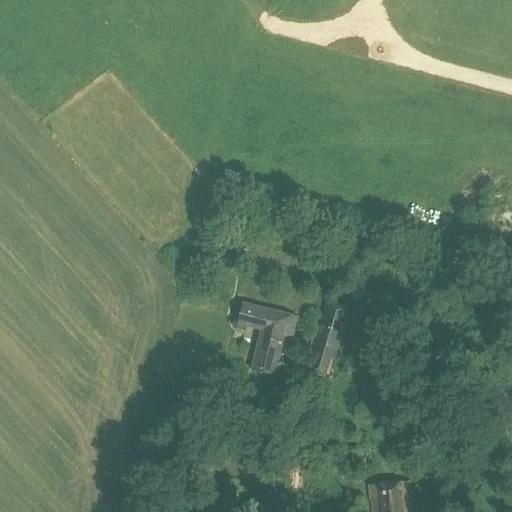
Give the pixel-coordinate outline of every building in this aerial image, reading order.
[(234,265),(236,258),(233,253),(235,243),(227,241),(225,251),(219,255),(218,262),(222,268),(228,269),(234,265)] [(237,325),(247,327),(259,330),(251,368),(277,373),(283,343),(292,345),(293,339),(298,315),(253,304),(242,301),(237,325)] [(328,375),(341,323),(346,308),(324,301),(320,316),(305,369),(328,375)] [(364,456),(352,457),(354,473),(366,472),(364,456)] [(411,511),(407,477),(368,482),(371,511),(411,511)]
